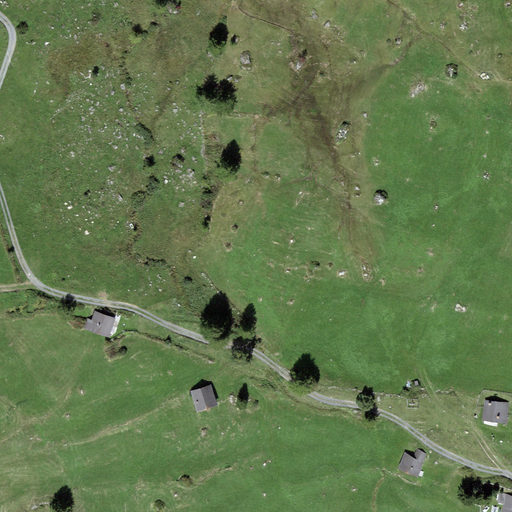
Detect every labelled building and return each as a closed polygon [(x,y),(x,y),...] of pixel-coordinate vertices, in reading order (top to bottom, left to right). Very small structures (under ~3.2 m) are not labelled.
[(104,315),(94,311),(87,331),(106,338),(113,318),(104,315)] [(201,387),(190,391),(197,411),(217,404),(210,384),(201,387)] [(508,403),(484,399),(481,420),(494,422),(505,424),(508,403)] [(417,448),(413,456),(405,452),(397,468),(416,477),(426,452),(421,450),(417,448)] [(511,511),(511,496),(499,493),(497,503),(503,504),(501,511),(511,511)]
